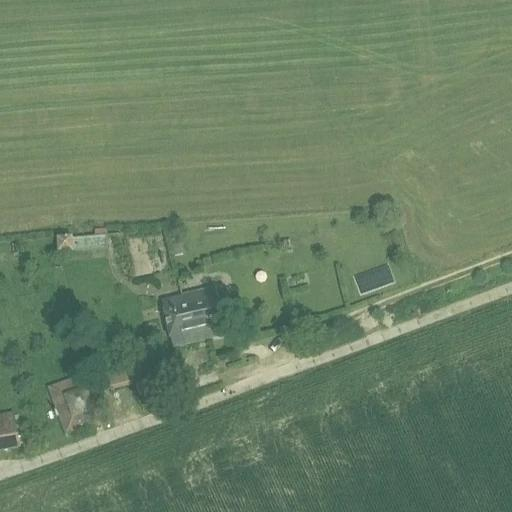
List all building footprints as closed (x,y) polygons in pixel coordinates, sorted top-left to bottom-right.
[(57,254),(74,253),(73,252),(72,238),(72,237),(55,238),(57,254)] [(169,240),(172,258),(183,256),(180,238),(169,240)] [(215,289),(162,302),(173,348),(226,335),(215,289)] [(139,398),(167,391),(161,370),(134,376),(139,398)] [(98,426),(79,377),(46,388),(65,438),(98,426)] [(14,412),(0,414),(0,443),(19,440),(14,412)]
